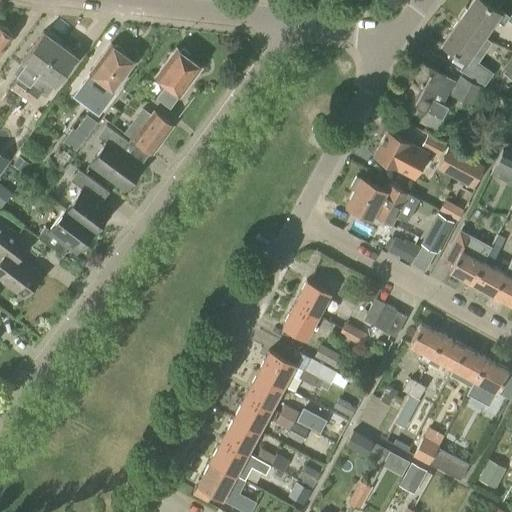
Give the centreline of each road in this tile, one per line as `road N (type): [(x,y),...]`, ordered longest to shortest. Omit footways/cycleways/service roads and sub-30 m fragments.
road 1 (residential): [(0,443),(302,29)]
road 2 (residential): [(148,494),(304,216)]
road 3 (residential): [(511,333),(304,216)]
road 4 (residential): [(304,216),(406,46)]
road 5 (residential): [(302,29),(129,5)]
